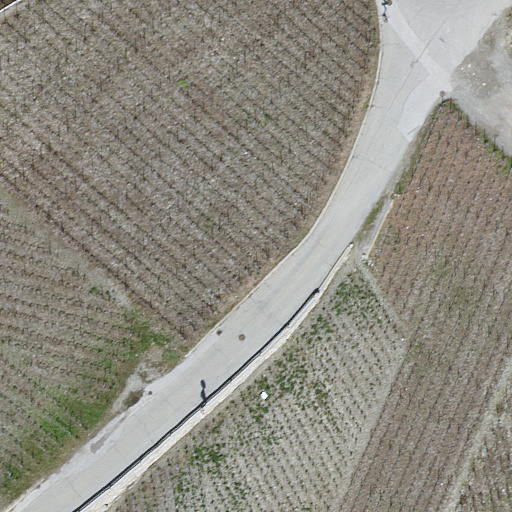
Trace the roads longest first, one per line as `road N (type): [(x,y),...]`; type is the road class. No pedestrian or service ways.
road 1 (unclassified): [(57,511),(106,481),(333,255),(424,39),(463,0)]
road 2 (track): [(405,0),(424,39),(511,139)]
